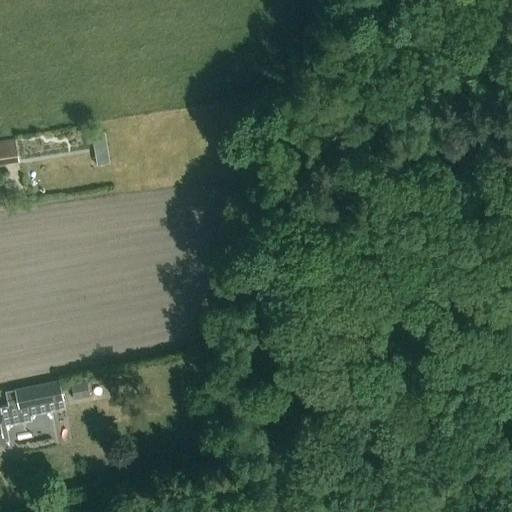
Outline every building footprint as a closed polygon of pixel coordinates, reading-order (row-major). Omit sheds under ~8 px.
[(0,141),(0,163),(18,160),(15,139),(0,141)] [(113,378),(106,379),(108,391),(115,390),(113,378)] [(59,379),(15,388),(19,407),(63,398),(59,379)] [(86,380),(71,383),(74,398),(89,395),(86,380)] [(0,445),(1,446),(9,444),(2,407),(0,407),(0,445)]
